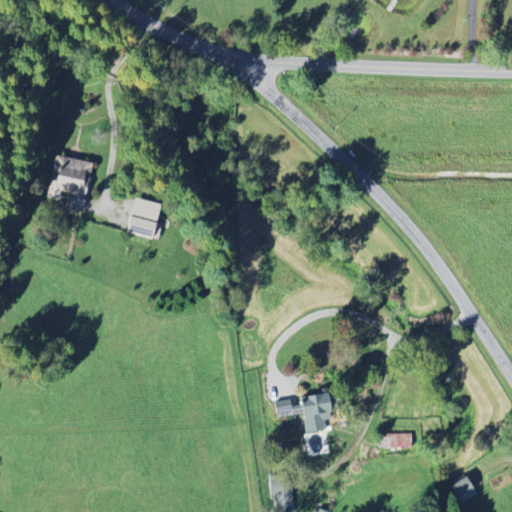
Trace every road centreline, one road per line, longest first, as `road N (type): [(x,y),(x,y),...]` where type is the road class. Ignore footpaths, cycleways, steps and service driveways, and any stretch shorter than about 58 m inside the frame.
road 1 (residential): [(511,376),(469,303),(381,191),(221,54)]
road 2 (residential): [(511,75),(202,51),(107,0)]
